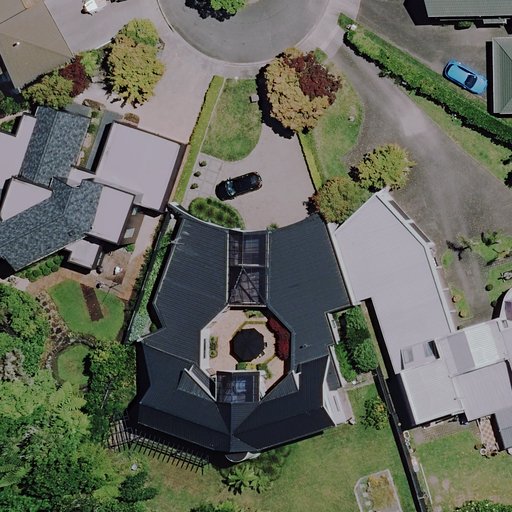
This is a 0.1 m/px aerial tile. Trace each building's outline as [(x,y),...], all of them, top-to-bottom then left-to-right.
[(91,48),(76,19),(66,0),(58,0),(20,20),(9,0),(0,0),(0,78),(6,91),(91,48)] [(511,0),(438,0),(439,20),(511,21),(511,0)] [(511,114),(511,39),(503,40),(502,115),(511,114)] [(94,114),(50,103),(40,142),(0,131),(0,275),(0,276),(26,263),(33,275),(66,257),(105,271),(116,240),(140,247),(153,206),(171,211),(192,142),(171,136),(124,122),(106,179),(80,171),(94,114)] [(418,432),(469,417),(472,426),(511,413),(511,301),(511,304),(510,309),(510,314),(511,320),(469,331),(443,246),(391,187),(341,229),(365,308),(379,303),(418,432)] [(277,457),(354,434),(337,315),(354,311),(327,215),(318,219),(309,223),(300,226),(290,228),(281,230),(271,231),(262,232),(252,232),(242,231),(233,230),(223,228),(214,226),(204,223),(195,219),(187,215),(186,216),(149,351),(172,358),(160,428),(236,456),(238,458),(240,461),(243,463),(246,465),(248,466),(252,467),(255,468),(258,468),(261,467),(264,467),(267,465),(270,464),(273,462),(275,459),(277,457)]
